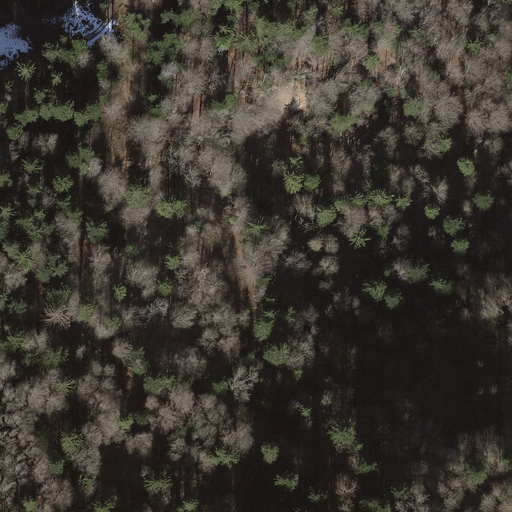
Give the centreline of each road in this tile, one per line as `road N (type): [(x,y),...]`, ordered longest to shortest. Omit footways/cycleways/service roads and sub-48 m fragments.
road 1 (track): [(200,0),(203,83),(188,160),(216,306),(252,421),(297,450),(338,459),(402,457),(469,494),(511,473)]
road 2 (track): [(0,91),(42,95),(65,121),(104,329),(125,365),(128,410),(166,483),(171,511)]
road 3 (track): [(0,86),(53,51),(82,43),(102,28),(117,0)]
